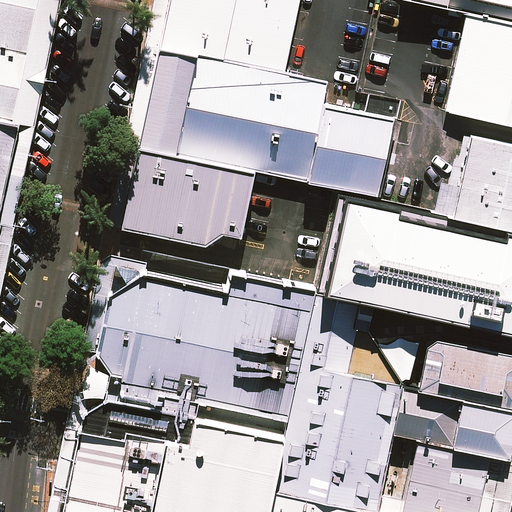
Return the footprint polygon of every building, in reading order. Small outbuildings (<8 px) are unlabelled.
[(0,0),(0,119),(19,124),(45,0),(0,0)] [(305,0),(175,0),(175,2),(300,29),(305,0)] [(511,0),(441,0),(467,5),(511,15),(511,0)] [(300,29),(175,2),(165,49),(289,76),(300,29)] [(511,115),(511,15),(467,5),(446,101),(511,115)] [(289,76),(165,49),(144,148),(260,173),(311,183),(327,107),(332,85),(289,76)] [(327,107),(311,183),(383,199),(399,123),(327,107)] [(0,119),(0,227),(19,124),(0,119)] [(434,212),(511,228),(511,143),(464,133),(458,159),(454,158),(448,183),(441,182),(434,212)] [(260,173),(144,148),(127,228),(210,246),(227,234),(246,238),(260,173)] [(511,237),(340,199),(319,294),(364,303),(511,336),(511,237)] [(202,407),(291,424),(303,367),(319,294),(316,285),(231,269),(226,289),(118,268),(82,433),(126,442),(128,434),(171,443),(193,447),(202,407)] [(319,294),(303,367),(349,377),(364,303),(319,294)] [(511,356),(438,342),(428,349),(420,392),(511,410),(511,356)] [(394,437),(404,388),(349,377),(303,367),(291,424),(277,493),(376,511),(379,511),(383,495),(394,437)] [(510,460),(511,451),(511,410),(420,392),(404,388),(394,437),(418,441),(510,460)] [(155,511),(273,511),(277,493),(291,424),(202,407),(193,447),(171,443),(155,511)] [(155,511),(171,443),(128,434),(126,442),(82,433),(64,511),(155,511)] [(405,500),(383,495),(379,511),(499,511),(510,460),(418,441),(405,500)] [(376,511),(277,493),(273,511),(376,511)]
